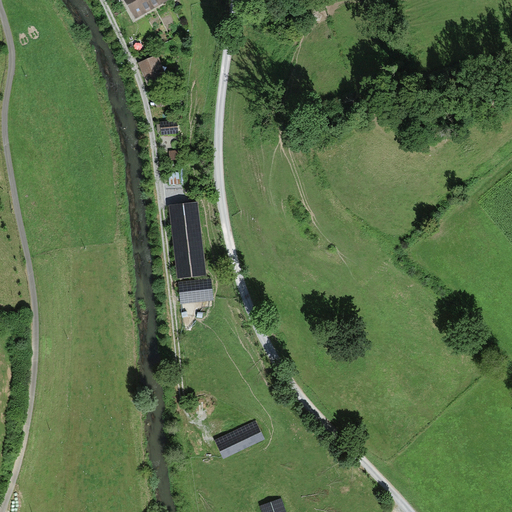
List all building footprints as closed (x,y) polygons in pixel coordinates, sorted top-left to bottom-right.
[(124,0),(135,18),(164,0),(124,0)] [(153,57),(138,62),(147,86),(162,80),(153,57)] [(168,95),(154,97),(156,108),(170,106),(168,95)] [(174,124),(160,125),(161,134),(175,133),(174,124)] [(168,161),(175,160),(175,151),(167,152),(168,161)] [(169,187),(176,186),(175,175),(167,176),(169,187)] [(195,205),(171,208),(181,300),(206,297),(195,205)] [(254,423),(215,441),(221,455),(260,437),(254,423)] [(280,511),(278,503),(263,507),(264,511),(280,511)]
